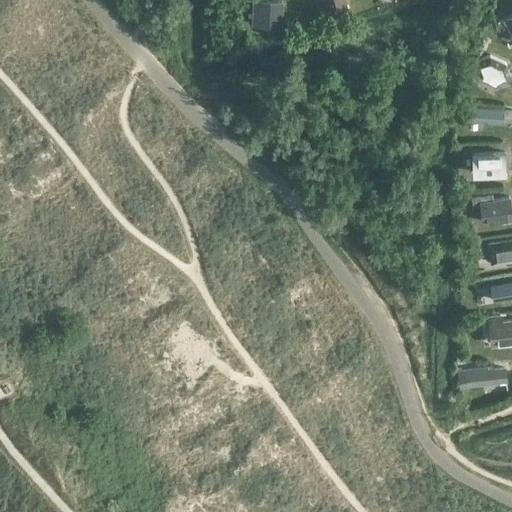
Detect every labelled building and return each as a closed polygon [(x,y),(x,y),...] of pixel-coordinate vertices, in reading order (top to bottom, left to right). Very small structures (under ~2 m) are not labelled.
[(279,24),(280,0),(251,0),(251,8),(256,8),(255,23),(279,24)] [(511,1),(511,0),(510,0),(500,5),(511,31),(511,1)] [(494,80),(509,75),(504,60),(489,53),(474,58),(479,73),(480,73),(494,80)] [(460,105),(460,113),(464,113),(464,118),(500,121),(501,108),(460,105)] [(503,150),(471,151),(472,171),(504,169),(503,150)] [(479,194),(471,195),(473,203),(479,202),(482,221),(511,216),(508,195),(480,199),(479,194)] [(490,261),(511,257),(511,237),(487,241),(490,261)] [(511,277),(488,281),(491,298),(511,295),(511,277)] [(511,318),(499,320),(499,315),(489,316),(490,321),(489,321),(491,335),(506,333),(507,340),(511,339),(511,318)] [(488,367),(488,364),(456,368),(458,377),(472,375),(473,384),(506,379),(505,365),(488,367)]
